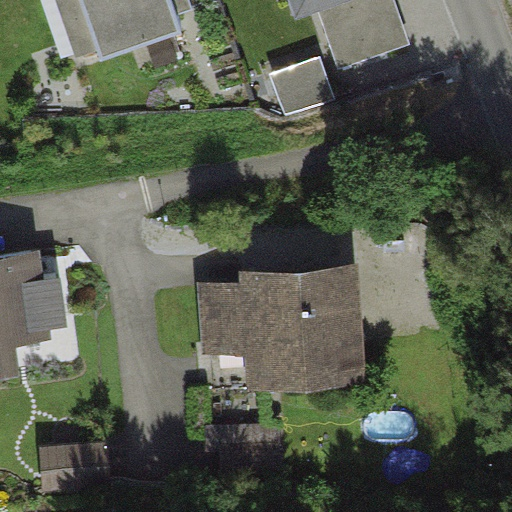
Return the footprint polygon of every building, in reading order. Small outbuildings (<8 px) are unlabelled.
[(57,0),(76,55),(100,47),(102,52),(183,24),(178,11),(193,6),(190,0),(57,0)] [(327,0),(293,0),(297,10),(327,0)] [(327,50),(274,65),(288,112),(340,97),(327,50)] [(40,245),(0,250),(0,373),(22,370),(18,339),(54,334),(52,322),(68,320),(62,271),(44,274),(40,245)] [(368,379),(360,257),(241,265),(242,277),(199,279),(204,353),(246,350),(248,386),(368,379)] [(221,420),(221,470),(284,470),(284,420),(221,420)] [(113,486),(108,441),(42,448),(47,493),(113,486)]
